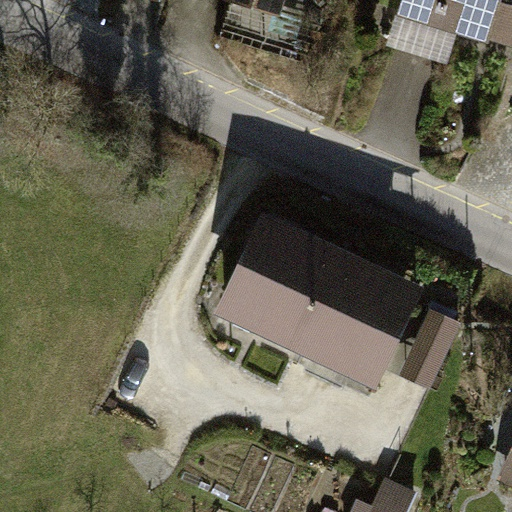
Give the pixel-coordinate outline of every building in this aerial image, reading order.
[(455,27),(511,44),(511,0),(407,0),(397,31),(449,47),(455,27)] [(337,255),(270,223),(229,310),(357,371),(392,296),(332,267),(337,255)] [(461,324),(433,313),(406,375),(435,387),(461,324)] [(511,387),(485,444),(511,456),(511,387)] [(413,511),(424,494),(389,475),(367,511),(413,511)]
